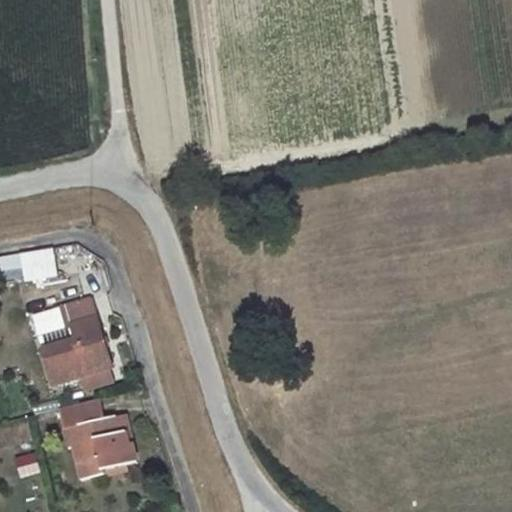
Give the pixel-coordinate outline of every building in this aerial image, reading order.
[(0,272),(1,281),(55,277),(53,250),(0,253),(0,272)] [(111,366),(96,319),(90,299),(58,308),(64,329),(70,327),(75,341),(42,351),(52,385),(85,374),(89,387),(112,379),(109,368),(111,366)] [(106,474),(104,469),(137,462),(133,443),(130,443),(127,431),(120,432),(116,416),(105,418),(100,399),(59,409),(68,446),(72,446),(80,479),(106,474)] [(127,413),(116,416),(120,432),(127,431),(130,443),(133,443),(127,413)] [(17,479),(39,472),(33,452),(11,458),(17,479)]
